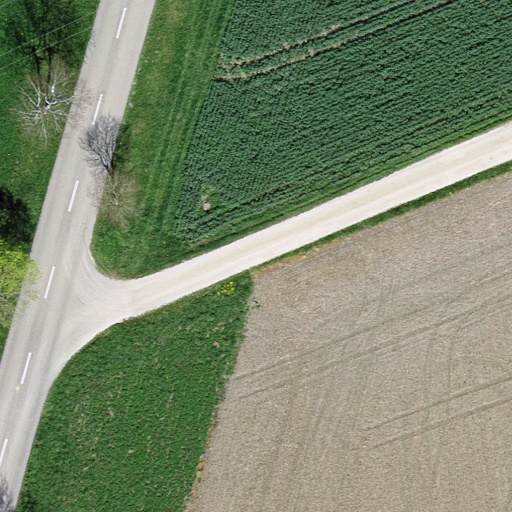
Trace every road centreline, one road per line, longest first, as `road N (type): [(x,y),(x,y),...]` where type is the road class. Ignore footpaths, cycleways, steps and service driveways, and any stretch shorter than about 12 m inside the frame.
road 1 (track): [(511,139),(144,290),(98,304),(45,307)]
road 2 (tertiary): [(129,0),(0,471)]
